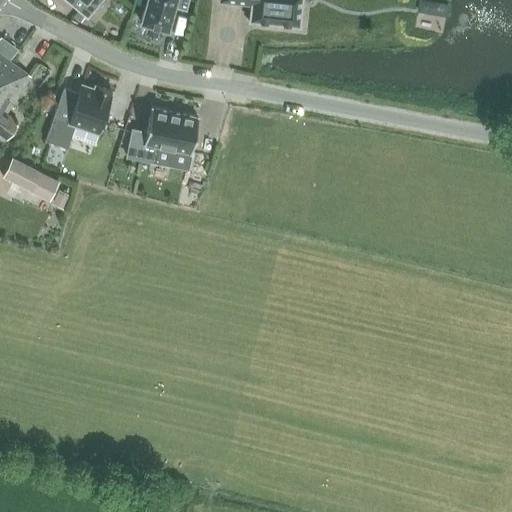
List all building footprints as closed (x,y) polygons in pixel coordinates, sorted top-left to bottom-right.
[(66,0),(85,16),(87,17),(88,16),(101,0),(66,0)] [(146,0),(140,22),(167,29),(174,6),(186,9),(188,0),(146,0)] [(302,0),(219,0),(219,1),(251,5),(249,21),(299,26),(302,0)] [(440,3),(422,0),(421,0),(419,12),(432,14),(439,9),(440,3)] [(31,77),(10,61),(0,53),(0,134),(6,139),(18,122),(5,113),(31,77)] [(53,117),(45,140),(67,148),(75,125),(99,133),(112,95),(81,85),(78,93),(63,87),(53,117)] [(151,107),(146,132),(132,129),(127,156),(154,161),(157,145),(191,152),(198,117),(151,107)] [(3,176),(2,177),(48,200),(58,180),(55,178),(12,158),(3,176)] [(58,191),(52,203),(63,208),(69,196),(58,191)]
